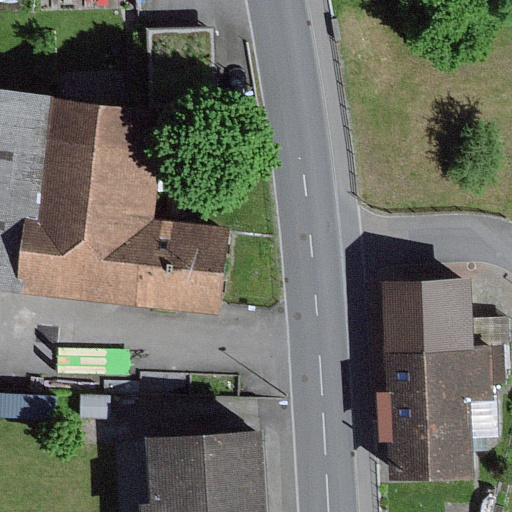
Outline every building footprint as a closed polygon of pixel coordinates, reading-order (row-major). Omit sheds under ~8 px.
[(213,88),(209,27),(144,31),(148,92),(213,88)] [(175,99),(0,79),(0,280),(227,306),(236,219),(162,211),(175,99)] [(479,268),(390,272),(395,385),(385,386),(387,434),(398,433),(399,471),(483,468),(482,435),(505,434),(503,393),(499,393),(498,380),(497,339),(482,339),(481,315),(479,268)] [(511,346),(511,314),(481,315),(482,339),(497,339),(498,380),(509,380),(508,366),(511,366),(511,346)] [(112,393),(83,393),(82,413),(112,413),(112,393)] [(281,511),(276,418),(156,425),(160,493),(149,494),(149,511),(281,511)]
